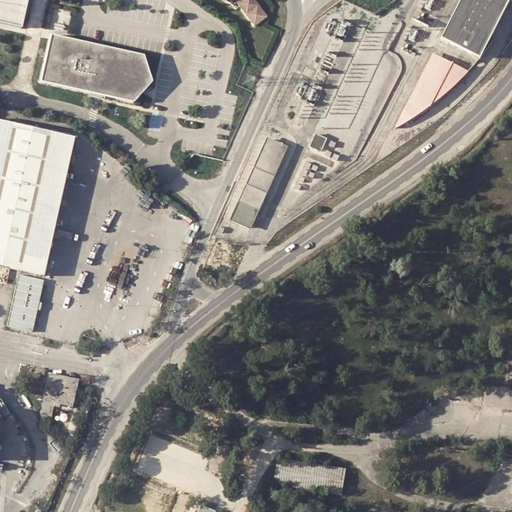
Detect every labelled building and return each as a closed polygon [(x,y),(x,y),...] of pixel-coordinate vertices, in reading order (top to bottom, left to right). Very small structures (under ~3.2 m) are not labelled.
[(0,0),(0,23),(21,28),(27,0),(0,0)] [(221,0),(229,6),(233,4),(250,27),(264,17),(250,0),(221,0)] [(509,5),(499,0),(461,0),(440,42),(479,62),(509,5)] [(144,55),(51,34),(50,39),(41,81),(133,101),(152,82),(144,55)] [(426,74),(434,57),(429,54),(391,127),(393,128),(418,112),(407,107),(413,94),(415,95),(426,74)] [(465,72),(434,57),(426,74),(415,95),(413,94),(407,107),(418,112),(431,104),(452,86),(465,72)] [(74,142),(0,125),(0,269),(43,279),(74,142)] [(327,140),(317,135),(312,146),(322,151),(327,140)] [(234,215),(254,225),(291,146),(273,137),(270,136),(234,215)] [(369,244),(254,324),(283,365),(398,284),(369,244)] [(8,326),(33,331),(45,283),(19,277),(8,326)] [(455,364),(426,324),(336,387),(351,409),(384,414),(455,364)] [(79,382),(49,374),(42,400),(73,408),(79,382)] [(346,469),(278,457),(273,486),(342,497),(346,469)]
